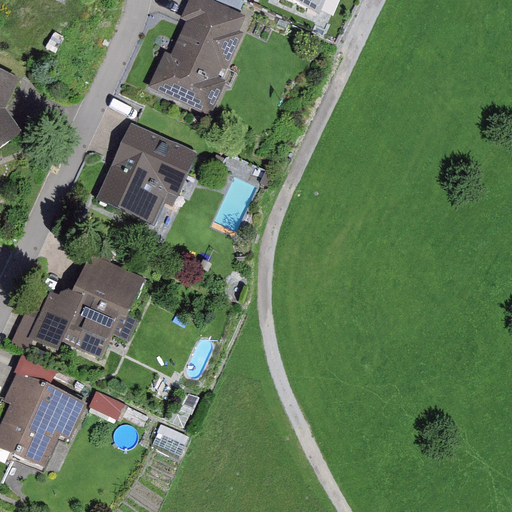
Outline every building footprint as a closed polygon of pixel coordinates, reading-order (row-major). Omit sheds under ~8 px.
[(149,89),(212,119),(228,84),(220,80),(224,73),(227,75),(245,37),(239,34),(246,20),(237,16),(243,5),(232,0),(217,0),(215,4),(205,0),(191,0),(182,21),(189,24),(172,57),(166,54),(149,89)] [(279,0),(278,4),(330,27),(333,20),(345,25),(353,7),(340,1),(340,0),(279,0)] [(0,150),(22,137),(7,115),(20,82),(0,73),(0,150)] [(109,209),(168,235),(182,203),(193,208),(212,166),(206,163),(210,155),(188,145),(185,153),(142,134),(109,209)] [(76,349),(114,367),(134,326),(142,330),(161,291),(104,264),(88,297),(69,304),(56,299),(36,345),(70,362),(76,349)] [(19,413),(0,454),(54,478),(68,446),(78,450),(95,412),(26,382),(13,410),(19,413)] [(123,423),(130,406),(99,393),(92,410),(123,423)]
